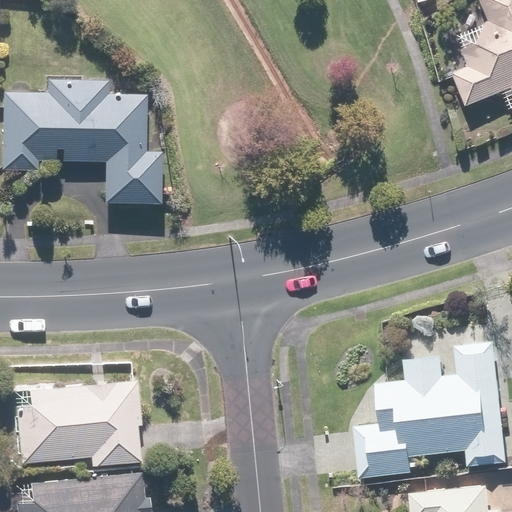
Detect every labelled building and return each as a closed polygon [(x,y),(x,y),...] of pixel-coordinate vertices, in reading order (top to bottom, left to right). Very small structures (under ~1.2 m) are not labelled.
[(450,75),(463,108),(510,89),(511,94),(511,0),(477,0),(487,23),(485,24),(474,47),(460,52),(466,66),(457,70),(458,72),(450,75)] [(44,95),(0,93),(0,171),(34,173),(34,163),(51,163),(52,152),(58,152),(58,163),(101,164),(101,205),(156,206),(157,154),(142,153),(143,97),(104,96),(104,83),(44,82),(44,95)] [(447,327),(447,343),(478,342),(478,326),(447,327)] [(505,464),(491,343),(452,348),(455,375),(440,377),(438,357),(401,362),(403,381),(373,385),(377,425),(351,428),(357,480),(410,474),(408,459),(464,452),(466,468),(505,464)] [(13,411),(18,465),(87,458),(88,468),(136,464),(133,428),(137,428),(132,382),(24,392),(26,410),(13,411)] [(140,499),(137,474),(26,485),(28,505),(13,506),(13,511),(146,511),(145,499),(140,499)] [(498,511),(499,510),(487,511),(484,487),(407,495),(409,511),(498,511)]
